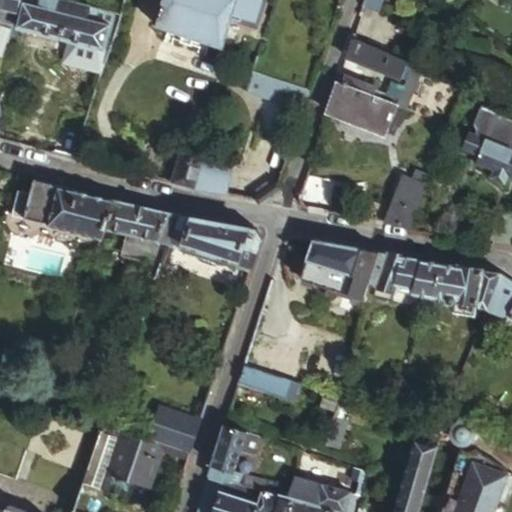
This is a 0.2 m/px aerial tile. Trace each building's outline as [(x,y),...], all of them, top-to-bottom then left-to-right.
[(19,0),(0,0),(0,54),(2,55),(12,22),(19,0)] [(19,0),(12,22),(23,25),(29,1),(39,3),(39,0),(19,0)] [(29,1),(23,25),(22,27),(102,47),(109,22),(87,16),(91,4),(77,0),(39,0),(39,3),(29,1)] [(163,0),(155,23),(223,47),(232,19),(242,22),(244,14),(254,18),(260,0),(163,0)] [(380,10),(383,0),(365,0),(364,4),(380,10)] [(102,47),(108,48),(120,12),(91,4),(87,16),(109,22),(102,47)] [(412,57),(354,35),(348,55),(404,76),(412,57)] [(412,57),(404,76),(410,78),(417,59),(412,57)] [(381,81),(345,66),(338,86),(330,112),(388,133),(397,110),(404,112),(407,104),(409,104),(425,62),(417,59),(410,78),(404,94),(380,84),(381,81)] [(312,89),(254,69),(249,87),(263,92),(261,96),(305,111),(312,89)] [(511,146),(472,128),(465,144),(480,151),(479,153),(481,153),(479,159),(497,167),(493,175),(508,181),(511,173),(511,146)] [(179,154),(171,182),(194,187),(199,189),(227,194),(234,167),(227,166),(229,160),(220,158),(219,162),(204,159),(203,160),(179,154)] [(374,200),(368,218),(409,225),(427,181),(404,173),(391,207),(374,200)] [(104,225),(114,198),(102,195),(72,187),(33,178),(30,192),(19,190),(12,215),(100,236),(104,225)] [(177,224),(180,215),(168,211),(114,198),(104,225),(125,229),(122,248),(146,253),(143,268),(160,271),(171,241),(172,238),(177,224)] [(511,209),(505,207),(489,243),(494,244),(495,241),(511,243),(511,209)] [(171,241),(250,269),(251,267),(262,235),(256,227),(215,220),(183,215),(180,215),(177,224),(172,238),(171,241)] [(382,250),(315,238),(303,276),(368,299),(370,291),(377,270),(382,250)] [(377,270),(370,291),(378,294),(378,295),(396,301),(401,283),(418,287),(417,292),(435,295),(441,261),(382,250),(377,270)] [(484,304),(492,305),(499,281),(502,272),(441,261),(435,295),(451,298),(451,299),(457,300),(456,307),(457,308),(476,311),(478,310),(480,300),(484,304)] [(499,281),(492,305),(508,316),(511,315),(511,278),(502,272),(499,281)] [(245,363),(240,381),(296,400),(302,383),(245,363)] [(346,380),(341,398),(338,411),(336,415),(350,419),(381,429),(385,414),(361,407),(362,405),(354,402),(359,384),(346,380)] [(322,406),(338,411),(341,398),(327,393),(322,406)] [(166,443),(191,452),(201,420),(159,405),(148,437),(166,443)] [(460,405),(452,430),(461,432),(461,436),(462,437),(465,441),(469,444),(473,445),(475,444),(479,444),(480,443),(483,441),(486,436),(487,433),(487,430),(486,427),(483,423),(482,422),(479,420),(476,419),(471,419),(468,420),(463,418),(466,409),(460,405)] [(350,419),(336,415),(329,442),(343,446),(350,419)] [(226,422),(209,474),(230,477),(232,477),(236,466),(248,429),(226,422)] [(411,436),(419,438),(447,446),(449,440),(451,433),(415,422),(411,436)] [(166,443),(148,437),(124,428),(109,472),(152,486),(166,443)] [(447,446),(419,438),(407,474),(407,476),(434,484),(447,446)] [(498,511),(511,478),(511,471),(482,450),(475,454),(466,450),(447,511),(498,511)] [(253,481),(287,486),(289,487),(291,478),(267,470),(264,478),(246,471),(246,469),(236,466),(232,477),(253,481)] [(278,511),(287,486),(253,481),(232,477),(230,477),(209,474),(207,478),(195,511),(261,511),(263,508),(278,511)] [(340,504),(346,506),(350,494),(352,488),(319,477),(317,483),(296,476),(291,488),(340,504)] [(395,511),(425,511),(434,484),(407,476),(395,511)] [(110,486),(86,477),(75,509),(83,511),(149,511),(107,496),(110,486)] [(351,511),(353,508),(346,506),(340,504),(291,488),(290,487),(289,487),(287,486),(278,511),(298,511),(299,511),(303,511),(351,511)] [(353,508),(358,510),(361,502),(362,498),(350,494),(346,506),(353,508)] [(363,511),(379,511),(381,509),(361,502),(358,510),(363,511)]
